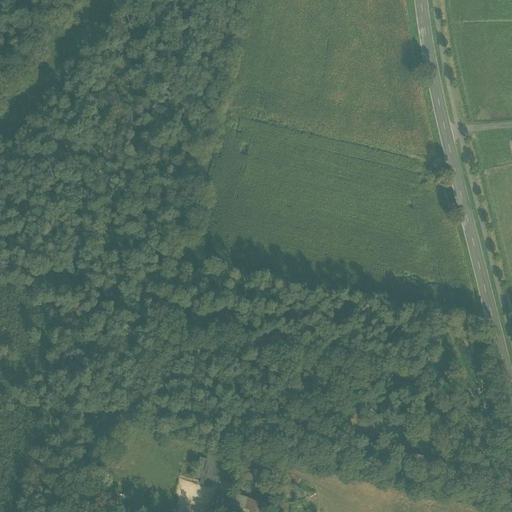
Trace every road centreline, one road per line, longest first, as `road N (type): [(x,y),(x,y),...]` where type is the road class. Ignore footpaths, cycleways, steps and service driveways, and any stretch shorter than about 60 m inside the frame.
road 1 (track): [(57,509),(187,14)]
road 2 (secondary): [(420,0),(444,130),(511,396)]
road 3 (track): [(495,332),(121,259)]
road 4 (track): [(134,0),(0,171)]
